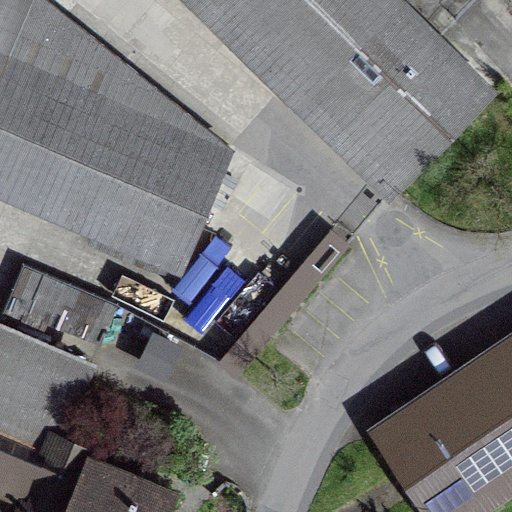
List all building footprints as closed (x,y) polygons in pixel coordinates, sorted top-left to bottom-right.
[(0,0),(0,175),(178,253),(218,160),(17,0),(0,0)] [(224,0),(348,121),(432,35),(396,0),(224,0)] [(432,35),(348,121),(336,134),(392,189),(489,90),(432,35)] [(345,250),(328,235),(229,356),(246,371),(345,250)] [(0,485),(27,498),(21,511),(166,511),(174,495),(89,459),(91,453),(57,438),(84,375),(0,338),(0,485)] [(433,511),(449,511),(511,470),(511,350),(383,437),(433,511)]
